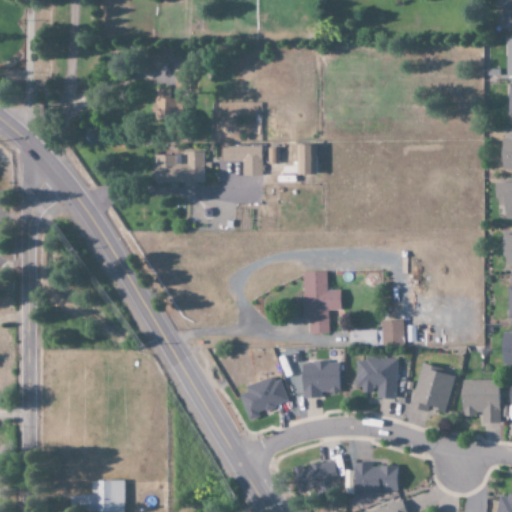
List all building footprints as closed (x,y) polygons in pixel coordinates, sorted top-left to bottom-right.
[(169,89),(152,90),(154,121),(182,120),(181,101),(169,101),(169,89)] [(315,146),(295,146),(295,176),(315,176),(315,146)] [(221,162),(242,162),(242,177),(260,177),(260,147),(222,147),(221,162)] [(277,149),(268,149),(269,165),(277,165),(277,149)] [(154,155),(154,166),(150,166),(151,184),(184,184),(185,187),(195,187),(195,184),(203,184),(203,169),(210,169),(209,163),(203,164),(203,155),(154,155)] [(308,334),(327,334),(326,310),(339,310),(339,290),(325,290),(325,271),(300,272),(302,318),(308,317),(308,334)] [(401,320),(379,321),(379,330),(349,331),(349,347),(402,345),(401,320)] [(395,359),(355,358),(354,390),(375,390),(375,398),(394,399),(395,359)] [(300,362),(301,398),(319,398),(319,393),(338,392),(337,362),(300,362)] [(452,375),(430,370),(431,365),(419,362),(410,408),(426,411),(427,408),(444,412),(452,375)] [(243,386),(245,392),(238,395),(247,421),(258,417),(256,412),(285,402),(275,375),(243,386)] [(497,380),(461,381),(461,415),(481,414),(481,423),(498,423),(497,380)] [(289,470),(297,497),(329,488),(320,460),(289,470)] [(396,466),(371,466),(371,463),(352,463),(352,470),(344,470),(344,494),(379,494),(379,490),(396,490),(396,466)] [(122,511),(123,480),(89,481),(90,496),(74,496),(74,511),(122,511)] [(404,511),(401,501),(366,511),(404,511)]
